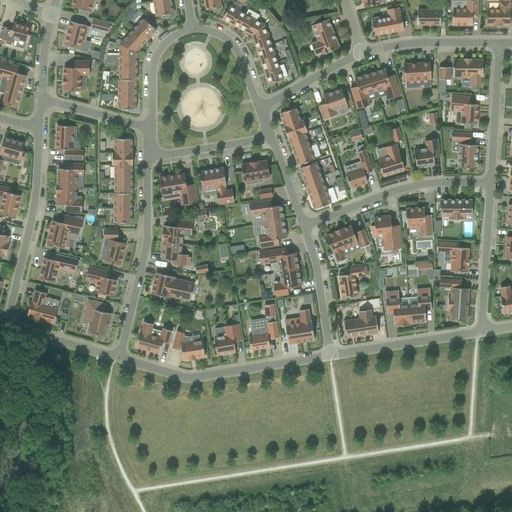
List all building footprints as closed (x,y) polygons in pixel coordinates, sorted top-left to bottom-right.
[(73,0),(72,7),(79,9),(78,15),(88,17),(89,12),(90,12),(93,0),(73,0)] [(165,0),(154,2),(156,16),(174,13),(173,7),(172,7),(170,0),(165,0)] [(219,0),(204,0),(206,9),(221,7),(219,0)] [(452,1),(452,8),(452,25),(472,26),(472,18),(478,18),(478,8),(478,0),(466,0),(467,1),(452,1)] [(510,26),(510,1),(486,1),(486,26),(510,26)] [(417,10),(417,15),(417,25),(440,25),(440,16),(444,16),(444,5),(436,5),(436,10),(417,10)] [(245,15),(229,6),(222,19),(238,28),(245,15)] [(373,18),(373,20),(371,21),(374,36),(404,30),(401,15),(400,15),(398,7),(387,10),(389,18),(378,20),(378,17),(373,18)] [(127,11),(122,17),(127,23),(130,20),(130,14),(127,11)] [(265,15),(269,20),(273,17),(268,12),(265,15)] [(264,25),(245,15),(238,28),(252,35),(264,25)] [(278,23),(273,17),(269,20),(274,26),(278,23)] [(134,29),(146,41),(156,30),(156,31),(156,30),(143,18),(143,19),(134,29)] [(311,44),(311,46),(315,55),(322,52),(323,55),(339,48),(328,19),(312,26),(318,41),(311,44)] [(92,20),(90,27),(102,30),(103,27),(108,29),(107,32),(108,32),(110,25),(92,20)] [(70,21),(64,46),(79,50),(82,40),(85,41),(85,39),(89,27),(85,26),(85,25),(70,21)] [(2,27),(0,35),(0,43),(5,45),(5,44),(12,46),(24,49),(26,42),(27,43),(31,28),(13,23),(11,30),(9,29),(2,27)] [(257,50),(271,45),(264,25),(252,35),(257,50)] [(120,45),(137,51),(146,41),(134,29),(120,45)] [(136,66),(137,51),(120,45),(119,54),(119,59),(105,59),(105,66),(119,66),(136,66)] [(263,67),(277,62),(271,45),(257,50),(263,67)] [(480,87),(480,77),(482,77),(483,60),(470,60),(470,59),(464,59),(464,60),(453,59),(453,77),(463,77),(462,87),(480,87)] [(19,66),(0,60),(0,75),(9,78),(2,104),(17,108),(26,76),(17,73),(19,66)] [(63,91),(80,91),(80,77),(86,77),(88,77),(88,75),(89,75),(90,61),(73,61),(73,68),(64,68),(64,79),(63,79),(63,85),(63,91)] [(283,79),(278,66),(277,62),(263,67),(269,84),(283,79)] [(431,80),(430,62),(403,64),(404,82),(418,81),(419,88),(431,87),(430,80),(431,80)] [(119,66),(119,80),(135,80),(135,81),(136,81),(136,66),(119,66)] [(439,80),(451,80),(451,67),(439,67),(439,80)] [(384,88),(388,100),(400,96),(394,75),(387,77),(385,69),(370,74),(375,91),(384,88)] [(369,105),(366,94),(375,91),(370,74),(354,79),(357,86),(350,88),(357,109),(369,105)] [(119,95),(135,95),(135,81),(135,80),(119,80),(119,95)] [(325,103),(319,106),(324,119),(336,115),(336,114),(339,113),(338,109),(347,106),(341,89),(323,96),(325,103)] [(135,95),(119,95),(118,109),(136,109),(135,109),(135,95)] [(469,104),(470,97),(451,96),(450,110),(456,110),(456,113),(463,113),(462,123),(460,123),(460,124),(476,125),(478,105),(469,104)] [(301,122),(301,121),(296,108),(280,113),(285,127),(301,122)] [(428,114),(430,124),(438,123),(436,113),(428,114)] [(285,127),(284,127),(288,138),(304,132),(305,133),(307,132),(303,120),(301,121),(301,122),(285,127)] [(74,126),(57,125),(56,150),(65,150),(64,159),(83,160),(83,151),(80,151),(72,150),(73,137),(76,137),(76,127),(74,127),(74,126)] [(378,160),(383,177),(404,170),(399,153),(399,154),(395,142),(402,140),(398,127),(390,130),(393,137),(388,138),(390,145),(385,147),(387,155),(378,157),(379,160),(378,160)] [(352,141),(362,138),(360,131),(350,134),(352,141)] [(305,133),(304,132),(288,138),(293,151),(309,146),(305,133)] [(458,168),(476,169),(478,145),(469,145),(469,142),(470,142),(471,134),(452,132),(451,140),(459,141),(458,168)] [(25,143),(4,137),(0,151),(0,154),(0,155),(0,171),(3,160),(10,162),(11,158),(22,161),(25,152),(23,152),(25,143)] [(132,153),(132,139),(114,139),(115,153),(132,153)] [(416,168),(434,166),(433,158),(440,157),(437,139),(424,141),(425,149),(414,150),(416,168)] [(351,189),(367,183),(364,173),(365,174),(372,171),(365,149),(364,150),(363,145),(356,147),(357,152),(360,162),(351,165),(353,171),(345,174),(351,189)] [(298,165),(299,165),(314,160),(309,146),(293,151),(298,165)] [(132,165),(132,153),(115,153),(112,153),(112,165),(115,165),(132,165)] [(250,163),(241,165),(244,182),(245,182),(246,184),(248,185),(252,184),(254,182),(254,180),(269,178),(267,161),(258,162),(257,161),(250,162),(250,163)] [(300,168),(305,182),(321,176),(316,162),(300,168)] [(56,186),(56,187),(77,188),(77,176),(83,176),(84,164),(66,163),(66,169),(58,169),(57,186),(56,186)] [(115,165),(115,179),(132,179),(132,165),(115,165)] [(199,171),(203,196),(216,194),(218,205),(234,202),(232,189),(225,190),(225,187),(226,186),(223,168),(199,171)] [(193,184),(186,185),(184,174),(159,178),(162,195),(173,194),(173,198),(182,197),(183,205),(196,203),(193,184)] [(309,195),(325,190),(321,176),(305,182),(309,195)] [(341,178),(335,180),(339,191),(345,189),(341,178)] [(115,194),(131,194),(132,194),(132,179),(115,179),(115,194)] [(20,195),(11,193),(12,189),(0,186),(0,221),(1,222),(3,216),(15,219),(20,195)] [(76,197),(77,188),(56,187),(56,193),(57,193),(56,205),(64,205),(64,211),(81,212),(82,200),(81,200),(81,197),(76,197)] [(333,188),(327,189),(331,202),(337,201),(333,188)] [(272,196),(271,189),(259,191),(260,198),(272,196)] [(325,190),(309,195),(314,209),(330,204),(325,190)] [(131,208),(131,194),(115,194),(114,194),(114,208),(131,208)] [(440,217),(440,216),(448,216),(448,219),(464,219),(463,219),(463,216),(471,216),(471,217),(472,217),(472,200),(471,200),(461,200),(461,199),(457,199),(457,200),(440,200),(440,217)] [(283,221),(281,205),(272,207),(271,200),(249,204),(251,216),(253,226),(262,224),(283,221)] [(424,215),(424,207),(405,209),(406,228),(418,227),(419,236),(432,235),(431,215),(424,215)] [(114,208),(114,223),(131,223),(131,208),(114,208)] [(207,218),(206,211),(194,213),(195,220),(207,218)] [(75,216),(74,218),(65,215),(63,223),(52,220),(47,244),(64,248),(64,247),(67,247),(68,240),(71,240),(72,233),(78,235),(79,235),(83,220),(82,219),(83,218),(75,216)] [(374,226),(371,226),(372,238),(375,238),(383,237),(384,247),(384,250),(401,248),(398,225),(391,226),(390,216),(373,218),(374,226)] [(163,241),(163,242),(182,244),(183,235),(191,235),(192,222),(176,220),(175,227),(164,225),(164,227),(163,227),(162,241),(163,241)] [(262,224),(264,235),(258,236),(260,248),(279,245),(278,239),(286,238),(283,221),(262,224)] [(4,256),(6,256),(9,243),(8,243),(9,236),(2,235),(4,227),(0,225),(0,256),(4,257),(4,256)] [(333,253),(337,262),(345,259),(341,250),(360,242),(362,247),(369,244),(363,229),(356,232),(356,234),(354,235),(351,226),(341,230),(340,229),(335,231),(336,232),(326,236),(333,253)] [(105,262),(120,265),(125,243),(116,241),(117,238),(118,238),(118,231),(104,231),(104,238),(105,238),(103,245),(109,247),(105,262)] [(181,254),(182,244),(163,242),(161,259),(173,260),(173,265),(189,267),(190,257),(187,257),(188,255),(181,254)] [(467,272),(467,265),(468,265),(469,260),(468,260),(468,248),(459,248),(459,244),(437,242),(436,251),(444,251),(443,262),(451,262),(450,271),(467,272)] [(271,262),(273,273),(273,274),(279,273),(279,272),(298,269),(296,253),(288,254),(287,248),(258,252),(260,264),(271,262)] [(392,265),(402,264),(401,253),(391,253),(392,265)] [(39,279),(55,282),(58,269),(66,271),(66,269),(75,271),(78,260),(53,254),(51,259),(44,258),(39,279)] [(433,263),(418,264),(419,275),(426,274),(426,271),(433,270),(433,263)] [(208,272),(207,265),(195,267),(196,274),(208,272)] [(113,296),(116,280),(109,278),(110,271),(88,266),(85,280),(97,283),(95,292),(98,293),(97,297),(105,299),(106,295),(113,296)] [(338,276),(342,298),(357,296),(354,277),(367,275),(365,266),(345,269),(346,274),(338,276)] [(301,286),(298,269),(279,272),(279,273),(280,281),(273,282),(274,284),(273,285),(275,296),(288,294),(287,288),(301,286)] [(156,273),(156,274),(151,294),(170,298),(170,297),(190,301),(194,284),(174,279),(175,277),(156,273)] [(449,320),(467,321),(469,289),(461,288),(461,280),(439,279),(439,287),(440,284),(449,285),(449,288),(451,288),(450,298),(448,298),(447,310),(449,310),(449,320)] [(511,294),(510,295),(509,286),(500,288),(501,297),(500,297),(503,314),(511,312),(511,294)] [(407,298),(408,304),(410,324),(426,322),(425,311),(431,310),(429,288),(416,289),(416,297),(407,298)] [(29,317),(28,318),(44,323),(44,321),(54,324),(58,308),(43,304),(45,296),(46,293),(35,290),(32,301),(31,301),(27,316),(29,317)] [(261,292),(262,300),(270,299),(269,291),(261,292)] [(408,304),(399,305),(397,291),(384,292),(386,314),(393,313),(394,325),(396,325),(396,326),(409,325),(409,324),(410,324),(408,304)] [(85,295),(75,293),(73,299),(83,302),(85,295)] [(303,303),(312,303),(311,295),(303,296),(303,303)] [(106,337),(112,314),(104,312),(106,304),(88,300),(83,321),(89,323),(87,333),(106,337)] [(279,337),(273,304),(264,306),(267,323),(251,325),(252,337),(248,338),(250,350),(269,347),(268,338),(269,338),(269,339),(279,337)] [(285,325),(288,344),(314,340),(311,321),(310,321),(309,309),(299,311),(301,322),(292,324),(292,319),(285,320),(285,325)] [(378,333),(376,316),(371,317),(370,310),(358,312),(360,319),(343,321),(346,338),(378,333)] [(168,344),(172,331),(163,328),(160,337),(150,334),(153,324),(144,322),(141,332),(140,331),(135,347),(159,354),(162,342),(168,344)] [(214,338),(217,355),(235,352),(234,342),(241,341),(238,324),(224,326),(225,333),(215,335),(216,337),(214,338)] [(202,340),(188,342),(188,337),(183,336),(184,333),(177,331),(172,348),(179,350),(182,350),(183,361),(190,360),(195,359),(205,357),(202,340)]
